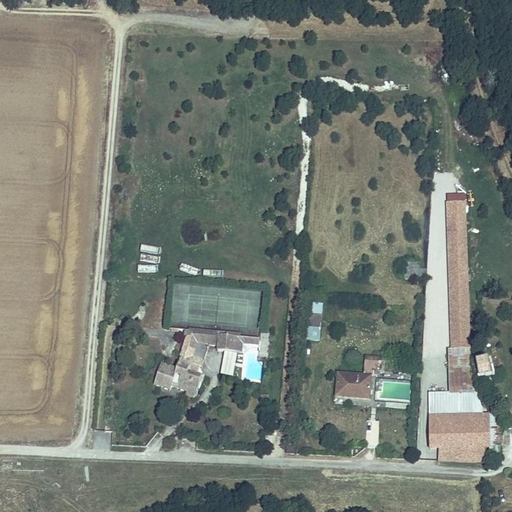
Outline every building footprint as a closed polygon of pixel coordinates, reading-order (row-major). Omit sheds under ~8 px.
[(453,222),(452,334),(452,351),(471,352),(471,292),(472,222),(453,222)] [(426,264),(404,263),(403,278),(425,279),(426,264)] [(311,303),(311,316),(320,316),(321,303),(311,303)] [(307,340),(319,341),(320,326),(308,326),(307,340)] [(172,393),(173,390),(174,384),(182,386),(180,391),(191,395),(193,390),(201,392),(205,377),(189,373),(191,364),(198,366),(200,358),(183,353),(178,370),(161,365),(154,388),(172,393)] [(378,357),(365,356),(364,370),(337,368),(335,392),(369,394),(371,365),(378,365),(378,357)] [(492,363),(478,363),(480,376),(493,376),(492,363)] [(488,447),(488,415),(429,412),(427,444),(481,447),(488,447)] [(500,414),(488,415),(488,447),(481,447),(481,458),(498,458),(500,414)] [(95,430),(94,449),(111,450),(112,431),(95,430)]
